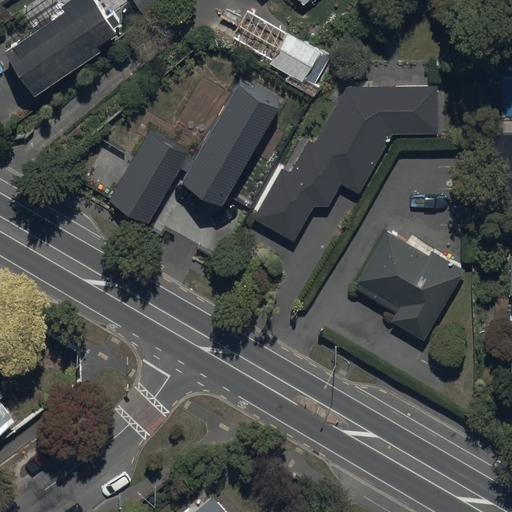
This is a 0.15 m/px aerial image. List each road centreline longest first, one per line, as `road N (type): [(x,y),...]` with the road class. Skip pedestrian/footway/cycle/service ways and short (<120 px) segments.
road 1 (secondary): [(190,338),(477,511)]
road 2 (residential): [(190,338),(142,410),(15,511)]
road 3 (secondary): [(0,223),(190,338)]
